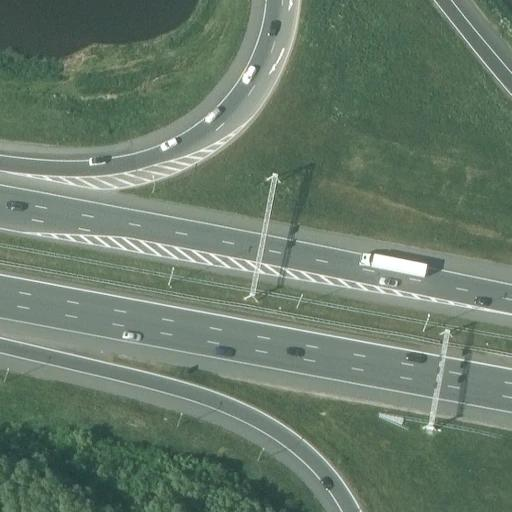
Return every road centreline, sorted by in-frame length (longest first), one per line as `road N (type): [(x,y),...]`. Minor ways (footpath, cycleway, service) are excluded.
road 1 (motorway): [(511,300),(0,200)]
road 2 (motorway): [(0,296),(511,391)]
road 3 (motorway): [(0,346),(206,396),(261,420),(314,458),(351,511)]
road 4 (motorway): [(282,0),(281,24),(252,85),(194,141),(82,169),(0,163)]
